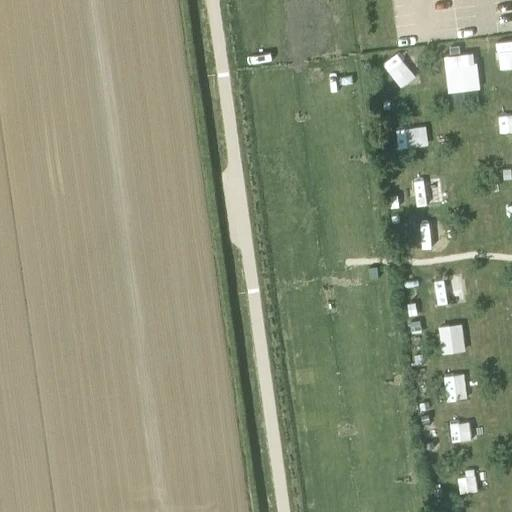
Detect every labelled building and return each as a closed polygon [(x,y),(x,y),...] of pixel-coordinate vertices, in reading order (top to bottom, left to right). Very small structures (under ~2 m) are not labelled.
[(511,48),(497,51),(499,59),(511,56),(511,48)] [(476,51),(445,55),(450,92),(480,89),(476,51)] [(396,84),(420,84),(419,54),(395,55),(396,84)] [(429,146),(428,125),(398,126),(399,147),(429,146)] [(414,180),(418,206),(447,201),(443,175),(414,180)] [(429,245),(446,241),(444,231),(426,235),(429,245)] [(378,268),(369,269),(370,280),(379,279),(378,268)] [(436,277),(437,302),(464,301),(464,277),(436,277)] [(443,351),(465,350),(464,323),(442,324),(443,351)] [(482,438),(481,420),(452,421),(453,440),(482,438)] [(476,474),(459,477),(463,493),(479,489),(476,474)]
